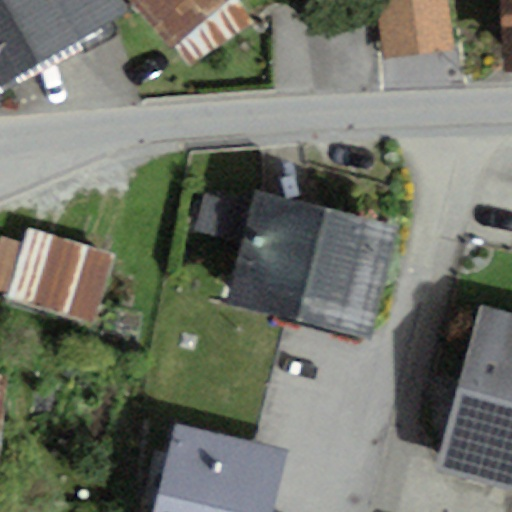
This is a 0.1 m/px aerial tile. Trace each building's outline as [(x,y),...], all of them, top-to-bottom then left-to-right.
[(104,0),(0,0),(0,98),(118,21),(104,0)] [(122,0),(167,52),(228,0),(122,0)] [(375,0),(391,71),(464,54),(452,0),(375,0)] [(391,242),(254,204),(225,307),(361,346),(391,242)] [(121,268),(33,239),(10,309),(98,338),(121,268)] [(511,330),(478,322),(438,480),(511,498),(511,330)] [(0,463),(10,383),(0,381),(0,463)] [(269,511),(280,467),(168,442),(152,511),(269,511)]
